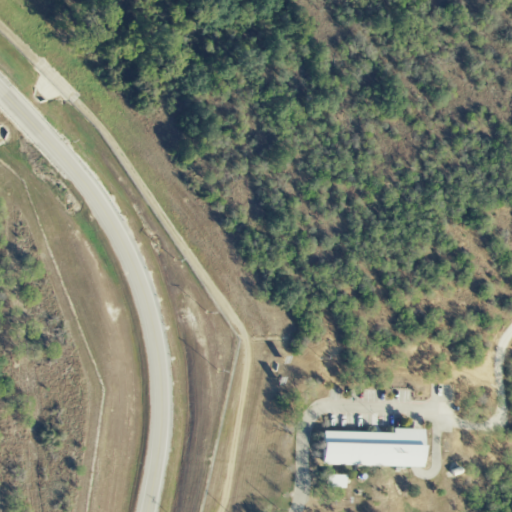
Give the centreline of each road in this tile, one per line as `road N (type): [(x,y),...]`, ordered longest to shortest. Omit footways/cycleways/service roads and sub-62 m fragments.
road 1 (track): [(207,511),(244,348),(238,325),(103,132),(0,28)]
road 2 (residential): [(0,93),(99,205),(147,311),(160,421),(146,511)]
